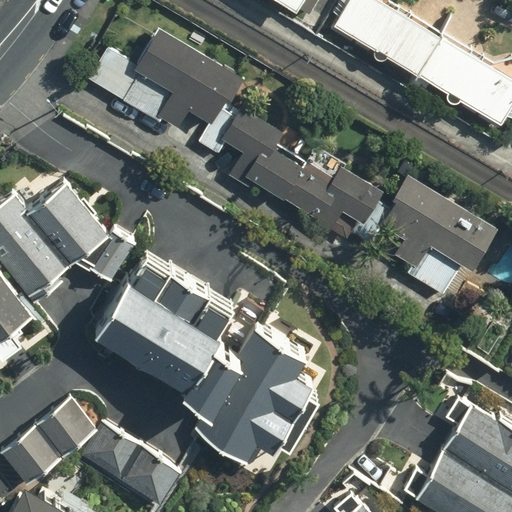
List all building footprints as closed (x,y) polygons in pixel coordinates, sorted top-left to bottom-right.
[(511,101),(511,69),(392,0),(347,0),(337,17),(504,114),(511,101)] [(182,123),(192,105),(213,116),(227,92),(231,94),(246,69),(160,21),(137,63),(106,46),(91,73),(182,123)] [(348,235),(360,212),(367,216),(376,200),(371,197),(381,180),(344,159),(334,176),(273,142),(283,123),(242,100),(224,132),(246,144),(231,170),(348,235)] [(398,250),(418,262),(432,238),(474,262),(500,219),(409,165),(394,190),(402,194),(386,221),(407,234),(398,250)] [(110,224),(70,174),(36,200),(76,251),(110,224)] [(67,259),(11,190),(0,199),(0,252),(30,289),(67,259)] [(0,332),(34,306),(0,262),(0,332)] [(315,373),(298,363),(307,347),(260,321),(244,348),(219,334),(226,322),(195,304),(208,280),(174,262),(161,285),(134,270),(102,328),(188,375),(184,383),(216,401),(204,420),(252,446),(260,431),(278,440),(315,373)] [(98,419),(73,391),(8,447),(32,475),(98,419)] [(511,511),(511,421),(473,399),(421,490),(459,511),(511,511)] [(184,464),(109,421),(91,453),(165,495),(184,464)] [(78,511),(31,487),(16,511),(78,511)] [(381,511),(364,493),(343,511),(381,511)]
